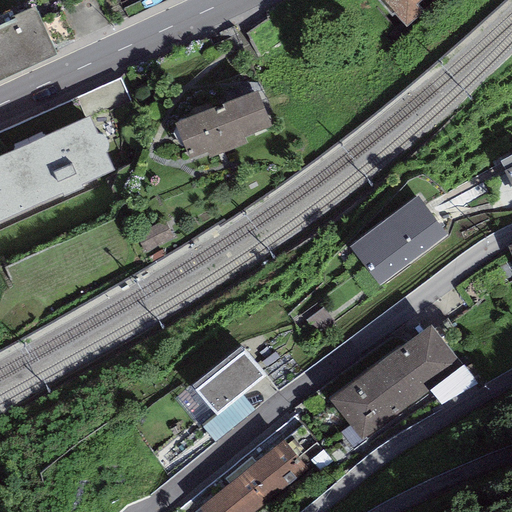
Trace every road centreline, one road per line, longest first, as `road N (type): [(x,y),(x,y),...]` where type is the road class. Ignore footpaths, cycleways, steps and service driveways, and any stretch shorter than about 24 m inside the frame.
road 1 (residential): [(511,233),(148,511)]
road 2 (secondary): [(0,106),(227,0)]
road 3 (residential): [(511,380),(405,442),(313,511)]
road 4 (residential): [(389,511),(511,456)]
